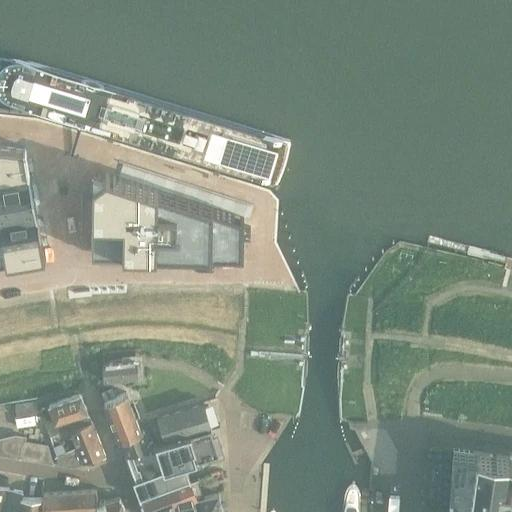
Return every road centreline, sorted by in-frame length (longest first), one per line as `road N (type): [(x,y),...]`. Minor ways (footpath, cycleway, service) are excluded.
road 1 (residential): [(0,287),(123,267),(247,271)]
road 2 (residential): [(243,511),(243,442),(222,393)]
